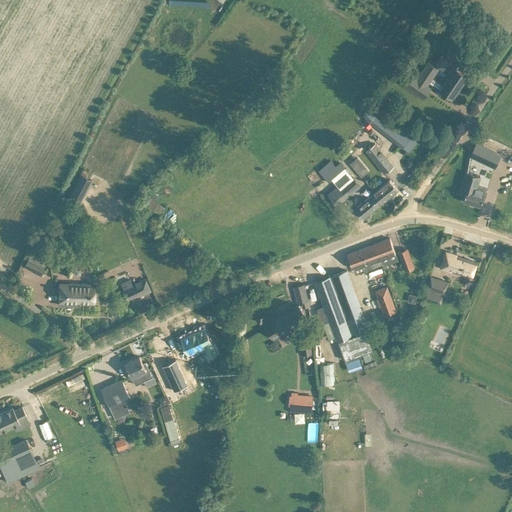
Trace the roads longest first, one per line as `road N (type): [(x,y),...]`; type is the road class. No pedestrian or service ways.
road 1 (unclassified): [(86,353),(405,218)]
road 2 (unclassified): [(405,218),(511,62)]
